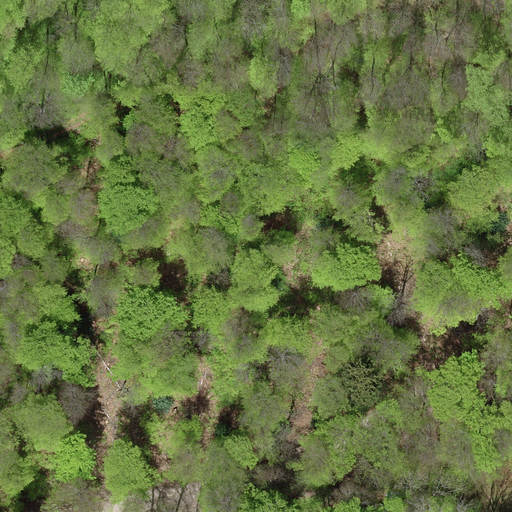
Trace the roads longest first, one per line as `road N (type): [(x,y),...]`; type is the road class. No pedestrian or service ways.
road 1 (track): [(123,511),(131,503),(275,471),(511,356)]
road 2 (track): [(372,0),(0,163)]
